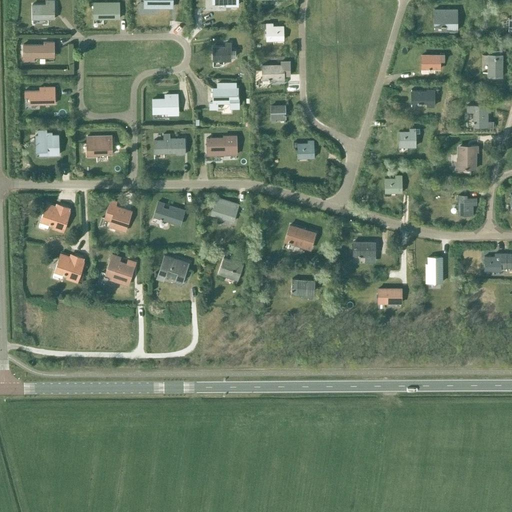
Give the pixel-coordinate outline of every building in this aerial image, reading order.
[(45,0),(45,4),(32,4),(32,19),(53,19),(53,0),(45,0)] [(118,2),(93,2),(93,18),(119,18),(118,2)] [(456,30),(456,28),(456,9),(433,9),(434,25),(445,25),(445,30),(456,30)] [(266,23),(260,23),(260,28),(266,28),(266,40),(283,40),(283,25),(272,26),(272,23),(266,23)] [(28,44),(23,44),(23,61),(34,61),(33,57),(47,57),(47,51),(53,51),(53,44),(53,41),(43,41),(43,44),(28,44)] [(225,46),(212,46),(212,60),(230,60),(230,57),(235,57),(235,49),(230,50),(230,42),(225,42),(225,46)] [(501,50),(495,50),(495,55),(487,54),(487,72),(494,73),(494,77),(501,77),(501,55),(501,50)] [(444,55),(439,55),(421,55),(421,68),(439,69),(439,60),(444,60),(444,55)] [(280,65),(261,65),(262,79),(283,79),(283,75),(289,75),(289,61),(280,61),(280,65)] [(209,102),(210,108),(216,108),(216,102),(229,102),(229,108),(238,108),(238,94),(230,94),(230,91),(234,91),(234,82),(217,82),(217,88),(212,88),(212,102),(209,102)] [(29,90),(24,90),(24,97),(29,97),(29,104),(54,103),(54,86),(39,87),(39,90),(29,90)] [(433,106),(433,89),(426,89),(426,90),(411,90),(410,103),(426,103),(426,106),(433,106)] [(165,98),(152,99),(152,113),(167,112),(167,115),(178,115),(178,94),(170,94),(164,94),(165,98)] [(284,105),(270,106),(270,118),(271,122),(276,122),(275,118),(284,118),(284,105)] [(490,111),(490,105),(466,105),(466,112),(473,112),(473,126),(488,126),(488,128),(493,128),(493,121),(487,121),(487,111),(490,111)] [(399,146),(415,146),(415,132),(419,132),(419,128),(409,128),(409,131),(398,131),(399,146)] [(37,135),(35,135),(35,148),(35,150),(38,150),(46,150),(46,155),(58,154),(58,150),(58,134),(51,135),(51,132),(46,132),(46,130),(37,130),(38,135),(37,135)] [(163,139),(153,140),(154,153),(175,152),(175,154),(184,154),(184,138),(175,138),(169,138),(170,133),(163,133),(163,138),(163,139)] [(111,135),(87,136),(87,143),(87,156),(96,156),(96,154),(112,154),(111,135)] [(223,137),(206,138),(206,152),(223,151),(223,154),(236,154),(236,135),(222,136),(223,137)] [(307,143),(297,143),(297,158),(313,157),(313,140),(307,140),(307,143)] [(477,145),(470,145),(470,148),(467,148),(467,147),(457,147),(457,154),(455,168),(469,168),(475,168),(475,152),(477,152),(477,145)] [(384,192),(401,192),(401,175),(394,175),(394,178),(384,178),(384,192)] [(476,204),(476,198),(466,197),(466,194),(458,194),(458,214),(472,214),(472,204),(476,204)] [(216,197),(210,214),(217,216),(232,221),(238,204),(231,202),(216,197)] [(109,203),(104,218),(110,220),(108,225),(124,231),(131,211),(115,205),(116,201),(110,199),(109,203)] [(157,201),(153,216),(179,225),(184,210),(177,207),(171,205),(170,209),(161,207),(163,202),(157,201)] [(59,208),(45,204),(40,220),(49,223),(51,224),(51,223),(53,224),(52,226),(63,230),(68,214),(66,213),(68,207),(60,204),(59,208)] [(289,225),(284,240),(303,246),(310,248),(314,233),(307,231),(304,230),(289,225)] [(352,242),(352,256),(365,256),(365,261),(372,261),(372,249),(374,249),(374,242),(352,242)] [(500,265),(510,265),(510,253),(494,253),(494,256),(484,256),(484,271),(500,270),(500,265)] [(73,258),(59,254),(54,270),(63,273),(63,274),(65,274),(65,273),(67,274),(66,277),(77,280),(82,264),(81,263),(82,258),(74,255),(73,258)] [(110,258),(105,274),(110,276),(110,278),(127,285),(133,266),(135,262),(127,259),(126,263),(125,266),(120,264),(121,262),(119,261),(120,257),(111,254),(110,258)] [(163,254),(157,273),(164,275),(165,273),(175,277),(174,279),(182,281),(188,262),(163,254)] [(237,280),(243,263),(223,257),(217,274),(237,280)] [(441,282),(441,274),(441,257),(427,257),(427,264),(425,264),(425,282),(441,282)] [(313,296),(314,280),(291,278),(290,294),(313,296)] [(377,288),(377,302),(377,307),(384,307),(384,302),(401,302),(401,288),(377,288)]
